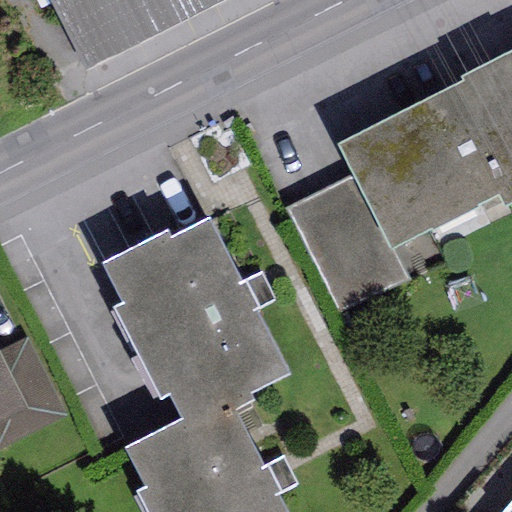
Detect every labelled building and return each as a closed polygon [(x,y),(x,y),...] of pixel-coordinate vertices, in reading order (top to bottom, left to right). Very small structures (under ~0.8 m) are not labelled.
[(45,0),(84,76),(231,0),(45,0)] [(463,92),(338,153),(352,181),(286,213),(337,317),(407,283),(394,256),(500,205),(506,217),(511,213),(511,62),(510,59),(459,84),(463,92)] [(166,240),(102,272),(122,313),(113,318),(158,408),(168,403),(181,429),(124,457),(144,496),(136,500),(142,511),(281,511),(276,503),(280,501),(266,473),(262,474),(234,418),(253,408),(250,402),(288,383),(255,317),(258,315),(245,289),(241,291),(209,227),(169,247),(166,240)] [(26,340),(0,353),(0,363),(29,419),(37,435),(67,420),(26,340)] [(0,433),(29,419),(0,363),(0,433)]
